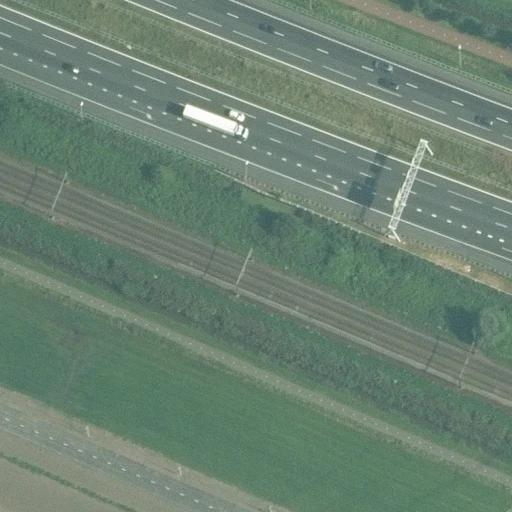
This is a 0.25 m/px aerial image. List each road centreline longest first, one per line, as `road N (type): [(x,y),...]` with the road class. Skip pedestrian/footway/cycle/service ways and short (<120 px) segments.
road 1 (motorway): [(0,26),(511,223)]
road 2 (motorway): [(511,125),(188,0)]
road 3 (unclassified): [(217,511),(0,417)]
